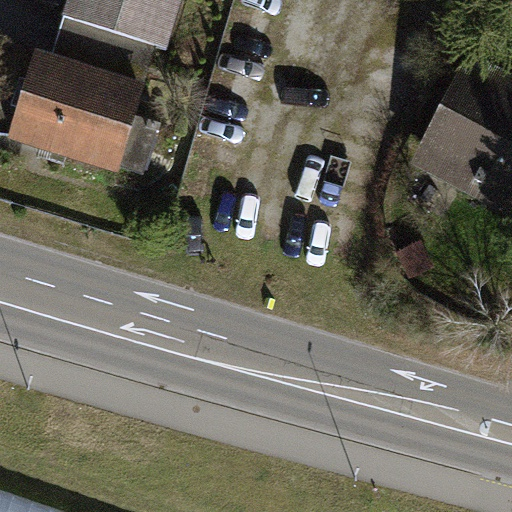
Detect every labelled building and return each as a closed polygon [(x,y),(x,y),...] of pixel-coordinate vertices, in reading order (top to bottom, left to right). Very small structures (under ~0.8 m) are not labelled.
[(77,0),(68,31),(165,61),(184,0),(77,0)] [(152,104),(165,61),(68,31),(54,73),(152,104)] [(11,154),(125,190),(152,104),(54,73),(38,68),(11,154)] [(414,180),(511,227),(511,97),(466,75),(414,180)] [(61,511),(0,491),(0,511),(61,511)]
